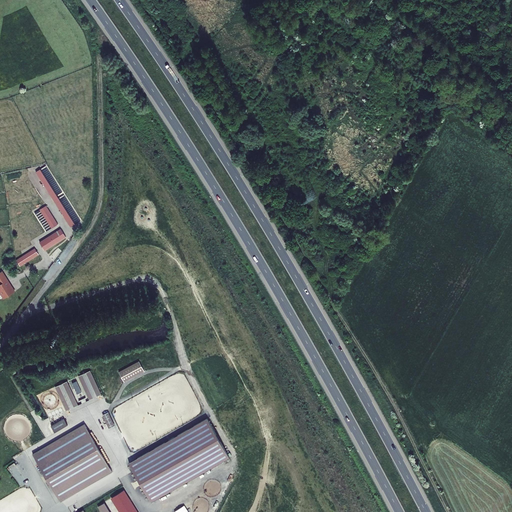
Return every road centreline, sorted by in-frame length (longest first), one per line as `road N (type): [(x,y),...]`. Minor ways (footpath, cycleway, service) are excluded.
road 1 (track): [(443,511),(342,326),(135,0)]
road 2 (motorway): [(91,0),(259,260),(398,511)]
road 3 (motorway): [(425,511),(268,229),(119,0)]
road 4 (residential): [(0,347),(75,240)]
